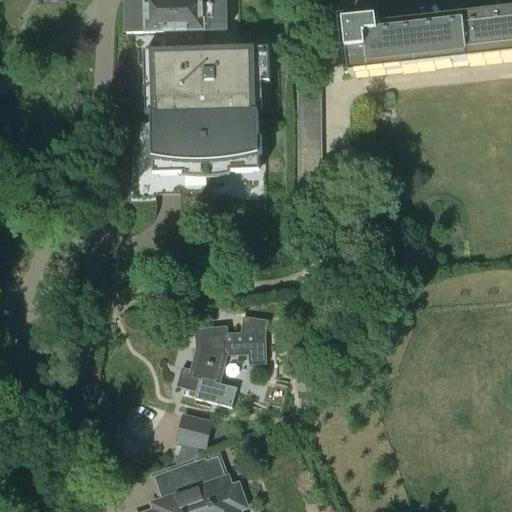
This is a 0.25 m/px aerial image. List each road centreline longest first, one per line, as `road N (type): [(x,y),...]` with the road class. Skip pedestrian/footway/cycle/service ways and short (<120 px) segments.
road 1 (residential): [(57,511),(90,329),(94,249)]
road 2 (residential): [(94,249),(107,0)]
road 3 (residential): [(94,249),(0,151)]
road 4 (residential): [(104,0),(0,84)]
